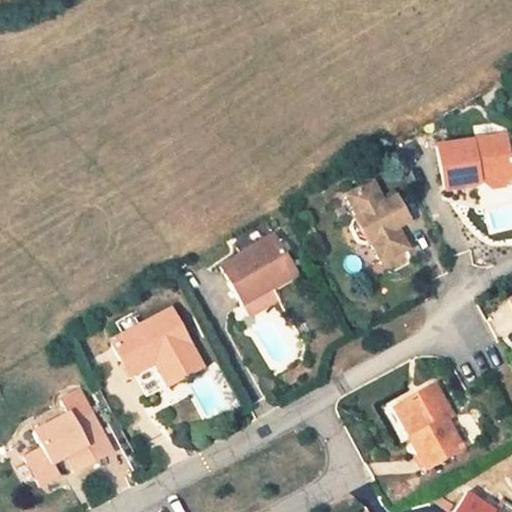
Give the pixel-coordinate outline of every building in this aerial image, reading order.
[(506,135),(436,147),(443,192),(477,186),(480,180),(493,178),(504,186),(511,176),(511,157),(509,155),(506,135)] [(504,186),(493,178),(480,180),(492,189),(504,186)] [(383,205),(371,181),(344,196),(356,218),(352,220),(350,228),(357,242),(365,244),(369,242),(380,264),(407,249),(395,229),(410,221),(397,197),(383,205)] [(294,271),(273,236),(219,268),(242,306),(272,287),(271,285),(294,271)] [(190,262),(196,271),(209,263),(203,254),(190,262)] [(279,298),(272,287),(242,306),(248,316),(279,298)] [(200,368),(170,311),(139,327),(122,336),(109,343),(120,362),(124,360),(132,374),(154,363),(166,386),(200,368)] [(139,327),(132,314),(115,323),(122,336),(139,327)] [(132,374),(124,360),(120,362),(128,377),(132,374)] [(166,386),(154,363),(132,374),(144,398),(166,386)] [(453,416),(435,385),(397,407),(411,431),(416,429),(418,433),(408,439),(407,440),(425,471),(463,449),(446,420),(453,416)] [(108,447),(78,391),(60,401),(68,415),(33,433),(42,449),(24,459),(35,479),(53,470),(50,464),(68,455),(75,470),(93,461),(91,457),(108,447)] [(411,431),(397,407),(392,409),(408,439),(418,433),(416,429),(411,431)] [(108,447),(91,457),(93,461),(111,452),(108,447)] [(53,470),(35,479),(38,486),(57,477),(53,470)] [(492,511),(465,494),(454,511),(492,511)]
